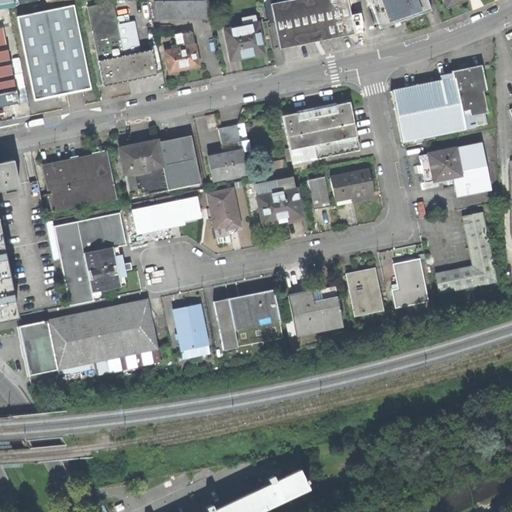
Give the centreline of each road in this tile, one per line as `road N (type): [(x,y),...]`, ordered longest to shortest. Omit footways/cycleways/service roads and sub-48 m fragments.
road 1 (residential): [(367,63),(400,220),(390,234),(225,268),(169,271)]
road 2 (residential): [(0,137),(367,63)]
road 3 (residential): [(367,63),(511,11)]
road 4 (tertiary): [(71,511),(41,440),(0,380)]
